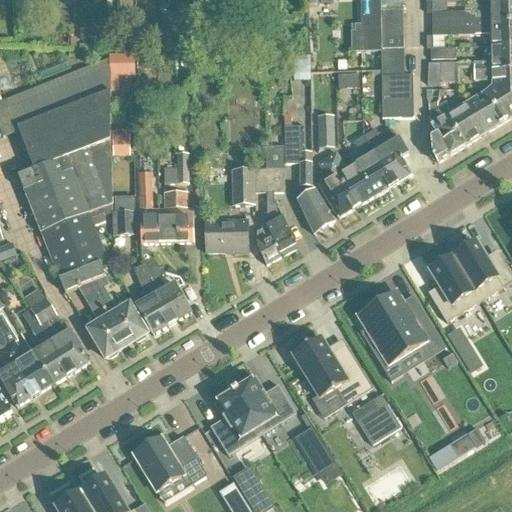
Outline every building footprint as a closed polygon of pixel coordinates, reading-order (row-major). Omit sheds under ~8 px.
[(377,56),(382,56),(382,55),(382,43),(382,31),(381,19),(381,7),(403,6),(402,0),(361,0),(362,30),(366,30),(366,54),(377,54),(377,56)] [(133,28),(132,3),(120,3),(121,28),(133,28)] [(433,17),(433,29),(511,26),(511,4),(491,5),(491,18),(475,19),(475,15),(445,16),(445,6),(435,6),(435,5),(426,6),(426,17),(433,17)] [(403,18),(403,6),(381,7),(381,19),(403,18)] [(161,41),(190,43),(191,18),(163,16),(161,41)] [(381,19),(382,31),(404,31),(403,18),(381,19)] [(103,42),(102,30),(85,31),(85,25),(80,25),(81,44),(103,42)] [(492,38),(492,51),(511,49),(511,26),(433,29),(433,41),(475,40),(475,39),(492,38)] [(192,29),(192,39),(212,40),(212,30),(192,29)] [(382,31),(382,43),(404,42),(404,31),(382,31)] [(382,43),(382,55),(404,55),(404,42),(382,43)] [(475,77),(511,74),(511,49),(492,51),(492,66),(475,66),(475,77)] [(431,52),(431,64),(456,63),(456,52),(431,52)] [(382,56),(382,68),(404,67),(404,55),(382,55),(382,56)] [(110,58),(110,62),(110,80),(135,80),(135,58),(110,58)] [(294,60),(295,77),(311,77),(310,59),(294,60)] [(105,217),(103,212),(113,208),(113,199),(113,161),(112,144),(111,144),(110,80),(110,62),(7,104),(0,106),(0,132),(4,142),(20,136),(35,174),(19,180),(60,283),(66,297),(79,292),(89,286),(105,277),(101,267),(108,264),(91,222),(105,217)] [(382,68),(382,80),(405,80),(404,67),(382,68)] [(442,87),(443,67),(429,68),(428,89),(440,89),(440,87),(442,87)] [(455,67),(443,67),(442,87),(455,87),(455,67)] [(492,91),(504,98),(511,97),(511,74),(475,77),(476,85),(492,84),(492,91)] [(347,92),(346,79),(338,79),(339,93),(347,92)] [(405,80),(382,80),(383,123),(414,122),(413,79),(405,80)] [(486,98),(467,108),(485,139),(511,122),(511,97),(504,98),(492,91),(486,98)] [(446,106),(437,111),(443,121),(446,120),(465,151),(485,139),(467,108),(452,117),(446,106)] [(443,121),(437,111),(430,115),(432,129),(438,138),(431,141),(433,159),(438,167),(465,151),(446,120),(443,121)] [(318,121),(319,153),(335,153),(334,120),(318,121)] [(298,204),(315,239),(335,227),(312,189),(312,155),(305,155),(305,131),(285,131),(286,169),(300,168),(301,190),(300,203),(298,204)] [(373,135),(364,141),(393,190),(412,179),(402,162),(409,158),(399,143),(383,153),(373,135)] [(130,160),(129,140),(114,140),(114,160),(130,160)] [(362,158),(354,162),(376,201),(393,190),(364,141),(355,146),(362,158)] [(264,223),(268,231),(280,255),(278,257),(281,262),(298,253),(274,203),(275,197),(285,197),(284,150),(266,151),(267,173),(268,197),(267,221),(264,223)] [(337,157),(328,162),(358,212),(376,201),(354,162),(352,163),(356,169),(347,174),(337,157)] [(178,172),(176,172),(176,188),(189,188),(188,158),(177,158),(178,172)] [(358,212),(328,162),(319,168),(329,185),(320,191),(339,223),(358,212)] [(176,188),(176,172),(163,172),(163,188),(176,188)] [(233,174),(234,210),(255,210),(254,173),(233,174)] [(256,198),(268,197),(267,173),(255,173),(256,198)] [(159,248),(159,213),(152,214),(152,178),(140,178),(142,248),(159,248)] [(165,213),(159,213),(159,248),(177,248),(177,196),(165,196),(165,213)] [(187,196),(177,196),(177,248),(195,247),(194,213),(188,213),(187,196)] [(113,199),(113,208),(113,239),(134,239),(134,215),(136,215),(136,199),(113,199)] [(206,226),(207,258),(233,257),(233,258),(249,258),(248,225),(206,226)] [(280,255),(268,231),(258,236),(258,250),(267,270),(281,262),(278,257),(280,255)] [(0,251),(0,265),(17,259),(13,247),(0,251)] [(476,248),(454,261),(481,307),(511,287),(511,279),(501,262),(489,269),(476,248)] [(142,263),(145,267),(153,283),(151,285),(172,329),(192,317),(175,288),(166,293),(159,281),(166,277),(153,263),(142,249),(142,263)] [(454,261),(431,275),(445,297),(433,304),(447,328),(481,307),(454,261)] [(153,283),(145,267),(134,273),(146,300),(146,304),(137,310),(154,339),(172,329),(151,285),(153,283)] [(105,277),(89,286),(127,351),(136,346),(139,346),(145,342),(146,339),(148,338),(130,309),(119,315),(105,292),(109,289),(105,277)] [(127,351),(89,286),(79,292),(100,327),(89,334),(107,363),(108,362),(112,362),(118,359),(119,356),(127,351)] [(385,304),(364,317),(373,333),(369,336),(379,352),(374,356),(385,374),(422,352),(428,362),(444,352),(413,301),(398,310),(395,304),(392,300),(391,300),(385,304)] [(47,304),(31,314),(42,330),(72,379),(90,367),(71,335),(61,341),(56,334),(63,330),(47,304)] [(43,352),(35,357),(55,389),(72,379),(42,330),(31,314),(23,319),(43,352)] [(36,400),(6,351),(0,341),(0,361),(7,374),(0,378),(0,383),(18,412),(36,400)] [(321,343),(294,360),(321,404),(337,394),(347,410),(373,394),(346,350),(331,359),(321,343)] [(14,346),(6,351),(36,400),(55,389),(35,357),(25,363),(14,346)] [(471,352),(460,359),(471,377),(482,370),(471,352)] [(448,373),(458,367),(453,358),(443,364),(448,373)] [(237,393),(235,395),(262,439),(296,418),(279,390),(278,391),(280,394),(268,402),(256,383),(238,395),(237,393)] [(0,422),(12,415),(0,394),(0,422)] [(212,431),(211,432),(228,460),(262,439),(235,395),(233,396),(234,397),(215,408),(227,427),(214,435),(212,431)] [(387,408),(370,419),(385,443),(402,432),(387,408)] [(478,433),(468,439),(475,451),(485,445),(478,433)] [(325,455),(312,435),(299,443),(312,463),(325,455)] [(208,481),(184,442),(167,452),(161,442),(134,458),(158,497),(187,480),(193,490),(208,481)] [(333,469),(320,477),(327,488),(340,480),(333,469)] [(250,472),(233,483),(251,511),(268,501),(250,472)] [(122,509),(105,481),(101,483),(99,480),(84,489),(87,492),(81,496),(90,511),(127,511),(124,507),(122,509)] [(233,490),(222,496),(230,508),(240,502),(233,490)] [(90,511),(81,496),(75,500),(73,496),(58,505),(61,509),(57,511),(90,511)]
